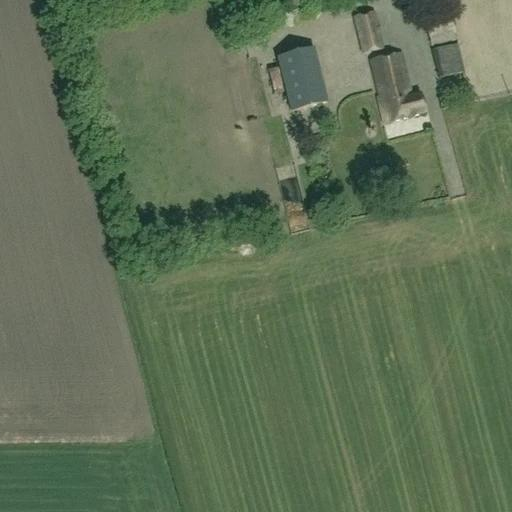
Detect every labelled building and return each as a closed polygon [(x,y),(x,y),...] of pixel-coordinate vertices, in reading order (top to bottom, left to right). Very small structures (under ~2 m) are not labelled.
[(351,19),(362,58),(385,52),(375,12),(351,19)] [(450,13),(422,20),(430,49),(457,42),(450,13)] [(430,51),(436,81),(465,73),(457,44),(430,51)] [(314,52),(277,60),(290,113),(327,105),(314,52)] [(370,62),(379,97),(376,98),(383,125),(425,114),(420,94),(411,97),(400,54),(370,62)] [(306,192),(289,194),(294,229),(311,226),(306,192)]
